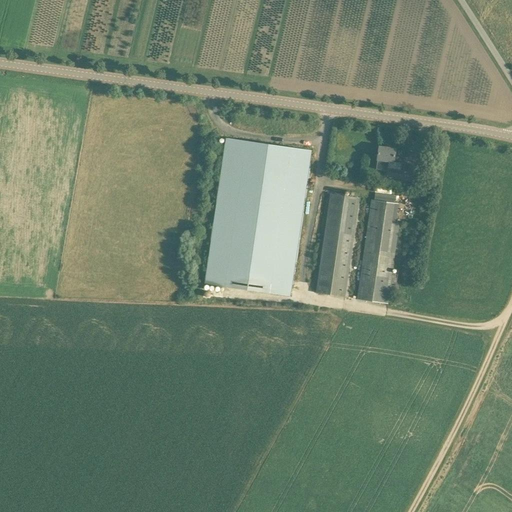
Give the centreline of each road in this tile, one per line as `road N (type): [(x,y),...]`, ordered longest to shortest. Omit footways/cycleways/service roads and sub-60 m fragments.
road 1 (tertiary): [(511,137),(0,63)]
road 2 (track): [(410,511),(511,307)]
